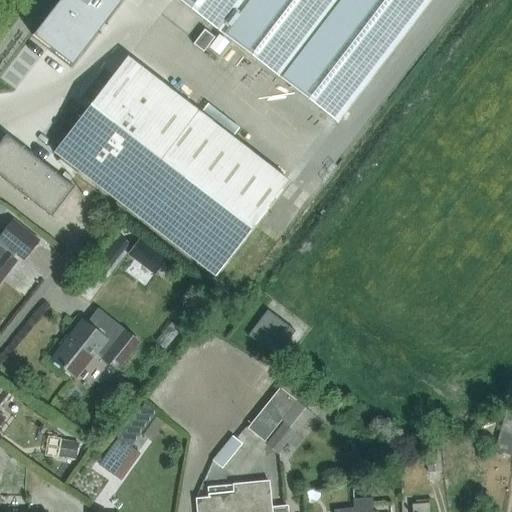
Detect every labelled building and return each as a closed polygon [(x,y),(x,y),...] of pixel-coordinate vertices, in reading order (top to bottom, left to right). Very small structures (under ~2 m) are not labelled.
[(59,0),(54,7),(32,35),(72,66),(72,65),(122,0),(177,0),(336,121),(428,0),(59,0)] [(212,38),(203,30),(192,43),(202,51),(212,38)] [(215,276),(288,181),(130,58),(57,154),(215,276)] [(75,186),(7,133),(0,142),(0,175),(51,216),(75,186)] [(15,255),(23,261),(39,241),(13,221),(0,237),(0,281),(16,261),(12,258),(15,255)] [(104,270),(127,241),(115,231),(91,260),(104,270)] [(165,259),(140,240),(129,253),(154,273),(165,259)] [(265,309),(248,333),(276,351),(292,327),(265,309)] [(83,320),(53,359),(74,376),(95,350),(117,368),(139,340),(125,328),(113,344),(83,320)] [(281,420),(296,401),(303,391),(286,378),(248,426),(265,440),(281,420)] [(144,402),(129,423),(142,433),(158,411),(144,402)] [(492,448),(511,454),(511,413),(503,411),(492,448)] [(243,444),(233,436),(213,461),(223,469),(243,444)] [(105,455),(127,472),(140,455),(118,438),(105,455)] [(440,451),(426,452),(427,473),(441,472),(440,451)] [(271,511),(271,507),(268,480),(207,487),(200,486),(196,501),(197,511),(271,511)] [(373,511),(372,498),(353,500),(354,508),(354,511),(373,511)]
